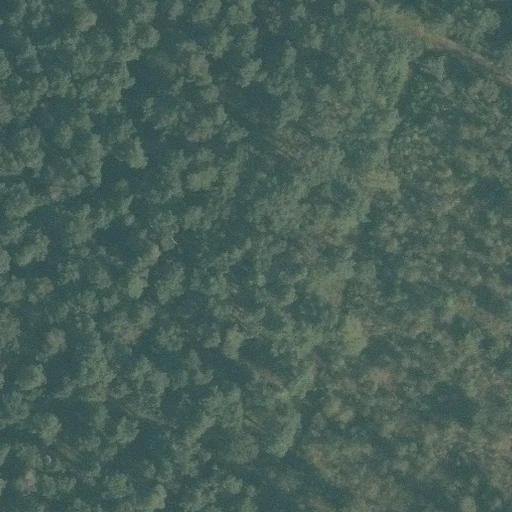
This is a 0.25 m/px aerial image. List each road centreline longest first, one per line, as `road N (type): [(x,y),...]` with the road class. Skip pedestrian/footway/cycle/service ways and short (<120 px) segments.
road 1 (track): [(423,42),(266,511)]
road 2 (track): [(277,477),(0,332)]
road 3 (track): [(511,88),(344,0)]
